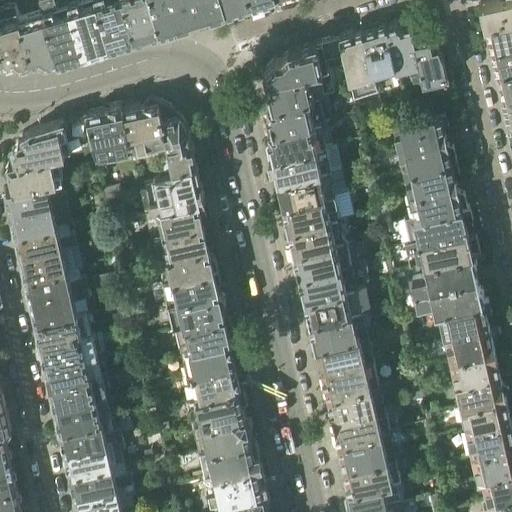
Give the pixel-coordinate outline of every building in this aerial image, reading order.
[(40,0),(43,7),(57,56),(58,59),(60,59),(69,57),(69,56),(84,51),(68,1),(57,4),(56,0),(40,0)] [(68,0),(68,1),(84,51),(86,51),(86,52),(95,49),(94,48),(110,44),(95,0),(68,0)] [(95,0),(110,44),(136,36),(124,0),(95,0)] [(124,0),(136,36),(161,28),(152,0),(124,0)] [(152,0),(161,28),(195,18),(189,0),(152,0)] [(189,0),(195,18),(227,8),(224,0),(189,0)] [(224,0),(227,8),(252,1),(251,0),(224,0)] [(511,0),(488,0),(480,2),(485,22),(511,16),(511,0)] [(0,38),(6,56),(6,59),(14,57),(20,61),(21,61),(22,61),(33,57),(19,14),(15,1),(11,2),(9,1),(4,2),(3,5),(0,5),(0,38)] [(43,7),(19,14),(33,57),(40,55),(46,59),(46,60),(47,59),(57,56),(43,7)] [(485,23),(490,46),(511,41),(511,16),(485,22),(484,22),(485,23)] [(398,18),(387,22),(397,70),(397,71),(408,68),(411,79),(423,76),(413,29),(411,20),(403,22),(403,21),(398,19),(398,18)] [(386,19),(364,25),(375,76),(397,70),(387,22),(386,19)] [(364,25),(340,33),(346,59),(354,95),(378,87),(375,76),(364,25)] [(425,27),(413,29),(423,76),(425,86),(449,81),(443,52),(437,42),(438,41),(437,41),(429,32),(429,31),(425,27)] [(264,67),(267,80),(318,68),(329,66),(329,63),(346,59),(340,33),(288,48),(282,54),(275,56),(275,55),(273,57),(273,58),(266,65),(264,67)] [(511,41),(490,46),(496,70),(511,66),(511,41)] [(511,90),(511,66),(496,70),(501,93),(511,90)] [(265,92),(268,106),(325,93),(324,92),(318,68),(267,80),(269,88),(265,92)] [(511,90),(501,93),(507,118),(511,116),(511,90)] [(266,118),(269,130),(322,118),(330,116),(325,93),(268,106),(270,113),(266,118)] [(123,105),(131,144),(134,158),(158,152),(156,147),(168,144),(166,139),(157,97),(152,95),(151,95),(150,95),(150,96),(146,99),(145,100),(123,105)] [(158,97),(157,97),(166,139),(168,144),(170,157),(172,165),(196,160),(194,150),(190,136),(191,136),(189,126),(188,126),(180,112),(173,105),(158,98),(158,97)] [(417,104),(419,111),(437,106),(435,97),(421,100),(421,103),(417,104)] [(87,109),(94,142),(98,163),(123,158),(120,147),(131,144),(123,105),(122,100),(108,103),(109,105),(87,109)] [(13,146),(15,159),(64,149),(60,131),(65,130),(69,148),(94,142),(87,109),(64,116),(35,125),(32,126),(31,126),(31,127),(27,129),(23,131),(22,131),(23,132),(24,138),(19,139),(18,139),(17,140),(18,140),(14,146),(13,145),(12,146),(13,146)] [(392,121),(398,145),(446,134),(444,127),(445,127),(448,123),(449,123),(445,109),(392,121)] [(266,143),(269,154),(327,141),(322,118),(269,130),(270,138),(267,143),(266,143)] [(404,168),(404,170),(457,158),(453,144),(449,142),(448,142),(447,142),(446,134),(398,145),(401,157),(403,168),(404,168)] [(275,164),(278,177),(330,166),(336,164),(342,163),(337,139),(327,141),(269,154),(271,165),(275,164)] [(366,151),(368,159),(380,157),(378,148),(366,151)] [(12,177),(14,185),(58,176),(69,173),(68,164),(55,167),(51,152),(64,149),(15,159),(8,161),(8,163),(7,163),(8,163),(6,167),(5,167),(5,168),(6,168),(7,173),(7,174),(8,174),(12,177)] [(162,158),(165,172),(173,170),(172,165),(170,157),(162,158)] [(406,181),(409,193),(456,182),(454,174),(456,174),(459,170),(460,170),(457,158),(404,170),(406,181)] [(200,180),(196,160),(172,165),(173,170),(165,172),(145,177),(151,209),(198,198),(205,197),(201,179),(200,180)] [(280,202),(284,201),(335,189),(350,186),(349,185),(347,186),(342,163),(336,164),(330,166),(278,177),(280,186),(276,187),(280,202)] [(6,187),(11,209),(19,207),(19,205),(36,202),(37,206),(53,203),(52,200),(68,197),(65,186),(61,188),(58,176),(14,185),(6,187)] [(419,202),(422,213),(467,204),(464,190),(463,191),(459,189),(458,189),(456,182),(409,193),(412,204),(419,202)] [(107,197),(122,193),(120,183),(105,187),(107,197)] [(335,189),(284,201),(286,209),(282,213),(285,223),(288,224),(340,212),(354,209),(350,186),(335,189)] [(16,232),(16,233),(68,221),(68,219),(72,218),(68,197),(52,200),(53,203),(37,206),(36,202),(19,205),(19,207),(11,209),(12,216),(15,230),(16,232)] [(377,199),(382,224),(392,222),(386,197),(377,199)] [(200,206),(198,198),(151,209),(145,210),(151,234),(204,222),(204,221),(206,217),(204,208),(200,206)] [(404,242),(405,243),(467,229),(465,221),(473,220),(469,203),(467,204),(422,213),(414,215),(414,216),(404,218),(409,240),(404,242)] [(291,246),(293,247),(346,236),(343,225),(344,225),(341,213),(340,213),(340,212),(288,224),(290,225),(291,233),(288,237),(290,246),(291,246)] [(19,246),(21,254),(29,252),(29,250),(46,247),(47,251),(63,248),(62,245),(79,242),(79,239),(77,240),(75,230),(71,231),(68,221),(16,233),(19,246)] [(205,229),(204,222),(151,234),(153,245),(154,244),(157,256),(156,257),(209,244),(211,240),(209,231),(205,229)] [(425,263),(472,252),(481,250),(480,248),(476,234),(468,236),(467,229),(405,243),(406,252),(422,249),(425,263)] [(296,270),(298,271),(352,259),(365,256),(362,242),(356,243),(354,234),(346,236),(293,247),(295,248),(297,256),(294,260),(293,260),(296,270)] [(25,274),(26,275),(78,263),(84,262),(81,249),(79,242),(62,245),(63,248),(47,251),(46,247),(29,250),(29,252),(21,254),(22,260),(25,274)] [(211,252),(209,244),(156,257),(159,268),(162,279),(161,280),(218,267),(215,255),(211,252)] [(412,276),(415,289),(477,274),(475,265),(477,263),(475,255),(473,254),(472,252),(425,263),(427,273),(412,276)] [(301,292),(306,295),(356,283),(354,271),(352,259),(298,271),(301,272),(303,280),(299,284),(301,292)] [(26,275),(31,297),(40,295),(40,293),(56,290),(57,295),(74,291),(73,288),(88,285),(85,274),(80,275),(78,263),(26,275)] [(221,279),(218,267),(161,280),(162,280),(165,292),(164,292),(167,303),(219,291),(218,283),(221,279)] [(435,309),(440,308),(483,297),(482,295),(484,293),(482,286),(480,285),(477,274),(415,289),(418,302),(433,298),(435,309)] [(307,316),(312,318),(363,307),(363,306),(358,283),(356,283),(306,295),(308,303),(304,307),(306,316),(307,316)] [(31,297),(36,320),(86,308),(88,307),(86,296),(90,295),(88,285),(73,288),(74,291),(57,295),(56,290),(40,293),(40,295),(31,297)] [(219,291),(167,303),(172,327),(174,327),(226,315),(225,314),(223,306),(226,302),(224,293),(219,291)] [(440,308),(445,332),(488,322),(487,314),(488,314),(488,313),(490,310),(491,310),(488,297),(489,297),(489,296),(483,297),(440,308)] [(139,305),(140,310),(161,304),(160,300),(139,305)] [(310,330),(313,344),(367,331),(363,307),(312,318),(314,326),(310,330)] [(36,320),(41,342),(91,330),(86,308),(36,320)] [(230,317),(226,315),(174,327),(180,349),(230,338),(228,330),(231,325),(230,317)] [(445,332),(450,354),(494,344),(488,322),(445,332)] [(41,342),(46,363),(59,360),(59,358),(73,355),(74,358),(91,355),(91,352),(96,351),(105,349),(100,328),(91,330),(41,342)] [(321,358),(323,367),(374,355),(368,331),(367,331),(313,344),(315,356),(316,355),(320,358),(321,358)] [(234,354),(230,338),(180,349),(185,373),(235,362),(233,354),(234,354)] [(450,354),(456,379),(499,369),(494,344),(450,354)] [(46,363),(51,384),(101,373),(96,351),(91,352),(91,355),(74,358),(73,355),(59,358),(59,360),(46,363)] [(328,391),(328,392),(379,380),(374,355),(323,367),(322,367),(322,368),(320,372),(319,372),(321,380),(322,380),(326,382),(326,383),(327,383),(329,390),(328,391)] [(237,369),(235,362),(185,373),(188,384),(184,384),(187,398),(188,398),(242,385),(242,384),(245,380),(245,379),(243,372),(242,372),(239,369),(238,368),(237,369)] [(401,367),(403,374),(416,371),(414,364),(401,367)] [(456,379),(461,403),(505,393),(505,391),(509,384),(502,380),(499,369),(456,379)] [(51,384),(55,404),(69,401),(69,399),(84,396),(84,399),(101,396),(101,395),(106,394),(101,373),(51,384)] [(333,407),(334,415),(384,404),(379,380),(328,392),(325,396),(327,404),(328,404),(331,407),(332,407),(333,407)] [(244,384),(242,385),(188,398),(194,423),(245,411),(243,403),(246,398),(247,398),(244,384)] [(407,391),(409,398),(423,395),(421,388),(407,391)] [(461,403),(467,427),(511,417),(505,393),(461,403)] [(55,404),(60,426),(101,417),(111,415),(106,394),(101,395),(101,396),(84,399),(84,396),(69,399),(69,401),(55,404)] [(334,437),(337,439),(390,428),(384,404),(334,415),(336,424),(335,425),(333,429),(332,429),(334,437)] [(250,414),(245,411),(194,423),(199,449),(251,436),(249,428),(249,427),(251,423),(252,422),(250,414)] [(0,413),(0,440),(6,439),(4,432),(7,431),(9,426),(11,426),(7,412),(0,413)] [(60,426),(65,448),(74,446),(74,444),(90,441),(91,445),(108,442),(107,439),(123,436),(120,424),(116,425),(113,414),(111,415),(101,417),(60,426)] [(467,427),(472,451),(511,441),(511,422),(511,417),(467,427)] [(149,430),(160,428),(157,418),(147,420),(149,430)] [(161,429),(169,427),(167,421),(160,422),(161,429)] [(340,462),(343,464),(395,452),(390,428),(337,439),(339,441),(340,440),(342,448),(341,448),(338,453),(339,462),(340,462)] [(255,435),(251,436),(199,449),(205,474),(261,461),(255,435)] [(65,448),(70,471),(123,459),(120,446),(125,445),(123,436),(107,439),(108,442),(91,445),(90,441),(74,444),(74,446),(65,448)] [(0,465),(0,463),(11,461),(9,454),(6,439),(0,440),(0,465)] [(511,441),(472,451),(477,475),(511,466),(511,441)] [(346,490),(399,478),(402,477),(396,452),(395,452),(343,464),(345,465),(346,465),(347,472),(346,472),(346,473),(344,477),(343,477),(346,490)] [(70,471),(75,492),(84,490),(84,488),(100,484),(102,489),(118,485),(117,483),(133,479),(130,468),(126,469),(123,459),(70,471)] [(0,487),(15,484),(12,468),(11,461),(0,463),(0,465),(0,487)] [(265,478),(261,461),(205,474),(211,499),(262,487),(260,479),(265,478)] [(482,474),(488,498),(511,492),(511,466),(477,475),(478,476),(482,474)] [(346,490),(351,511),(404,498),(403,495),(404,491),(403,483),(400,480),(399,478),(346,490)] [(75,492),(79,511),(91,511),(134,502),(131,490),(135,489),(133,479),(117,483),(118,485),(102,489),(100,484),(84,488),(84,490),(75,492)] [(0,511),(10,511),(10,508),(21,506),(19,498),(15,484),(0,487),(0,511)] [(263,486),(262,487),(211,499),(213,511),(268,511),(269,511),(268,511),(266,504),(267,504),(267,503),(269,499),(267,490),(263,486)] [(495,507),(496,511),(511,511),(511,492),(488,498),(481,500),(483,510),(495,507)] [(404,498),(351,511),(350,511),(405,511),(405,509),(420,506),(418,495),(417,495),(404,498)] [(91,511),(135,511),(134,502),(91,511)]
